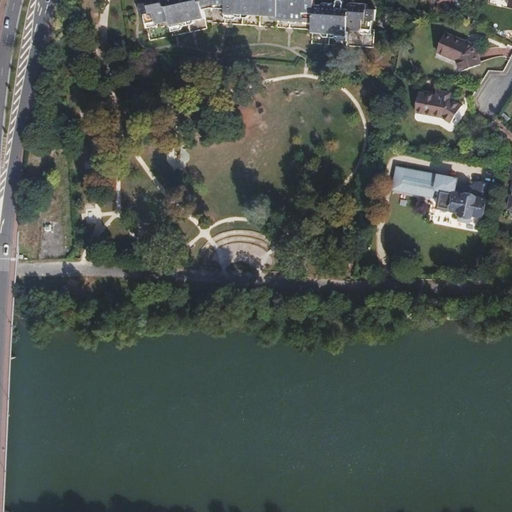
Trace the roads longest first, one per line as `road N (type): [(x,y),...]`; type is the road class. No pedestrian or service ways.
road 1 (residential): [(511,287),(0,272)]
road 2 (secondary): [(0,222),(47,0)]
